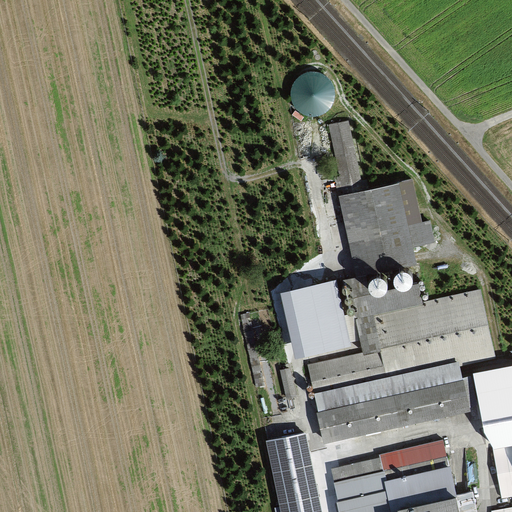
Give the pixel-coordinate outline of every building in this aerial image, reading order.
[(333,113),(333,72),(295,72),(295,113),(333,113)] [(312,364),(328,441),(471,407),(460,363),(494,355),(479,290),(423,303),(417,277),(371,288),(368,275),(420,262),(417,247),(437,242),(431,216),(425,218),(414,171),(366,182),(351,116),(327,121),(342,189),(334,191),(352,271),(348,272),(366,352),(312,364)] [(350,341),(335,276),(281,288),(295,353),(350,341)] [(307,430),(266,439),(278,497),(276,498),(278,511),(325,511),(322,495),(320,496),(307,430)] [(379,457),(331,468),(341,511),(460,511),(443,438),(378,453),(379,457)] [(511,511),(511,443),(492,447),(504,508),(492,510),(492,511),(511,511)]
